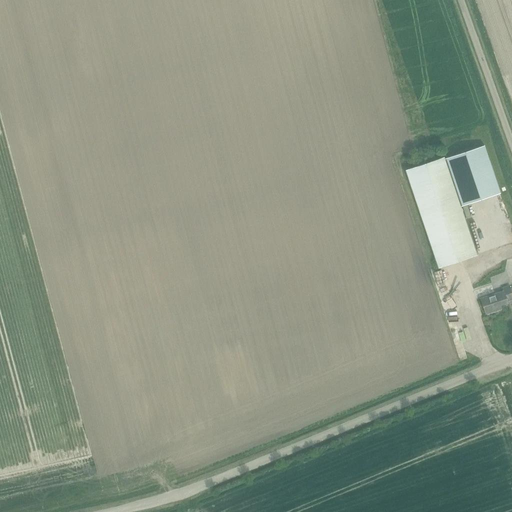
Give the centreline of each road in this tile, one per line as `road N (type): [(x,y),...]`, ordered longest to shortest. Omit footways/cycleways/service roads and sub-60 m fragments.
road 1 (unclassified): [(117,511),(194,491),(511,358)]
road 2 (unclassified): [(511,137),(464,0)]
